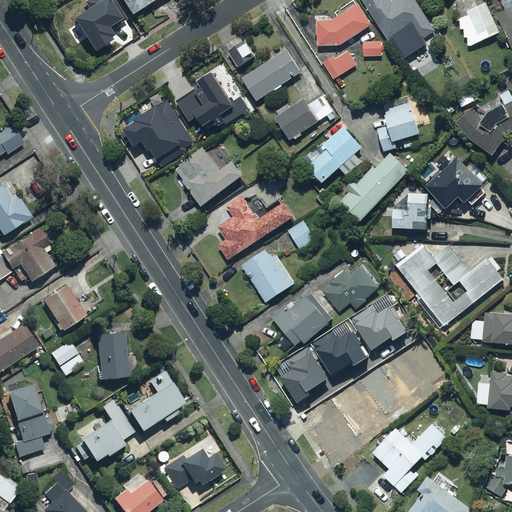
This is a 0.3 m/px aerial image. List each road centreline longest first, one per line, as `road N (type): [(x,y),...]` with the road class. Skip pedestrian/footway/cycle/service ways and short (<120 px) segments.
road 1 (secondary): [(62,118),(292,476)]
road 2 (residential): [(62,118),(243,0)]
